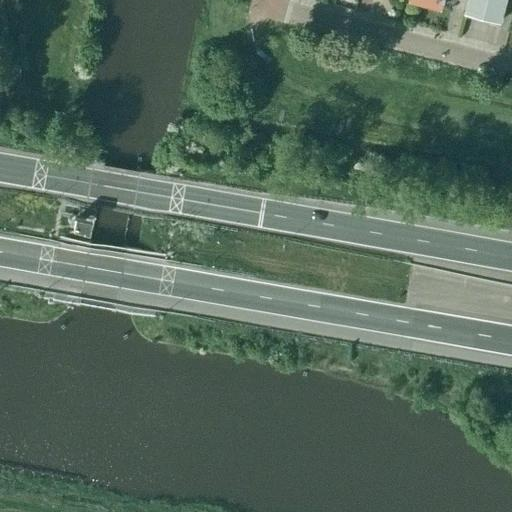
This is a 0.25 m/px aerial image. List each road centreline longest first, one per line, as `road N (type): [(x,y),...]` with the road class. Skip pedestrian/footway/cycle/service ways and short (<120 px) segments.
road 1 (motorway): [(0,253),(511,344)]
road 2 (motorway): [(511,259),(0,169)]
road 3 (residential): [(511,68),(261,0)]
